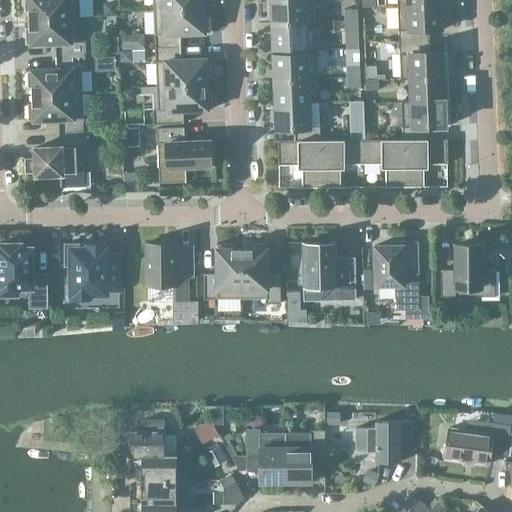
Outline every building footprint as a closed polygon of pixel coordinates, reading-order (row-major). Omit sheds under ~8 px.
[(23,0),(24,11),(29,11),(29,19),(79,17),(78,0),(23,0)] [(152,0),(153,9),(203,7),(202,0),(152,0)] [(315,21),(313,0),(269,0),(270,23),(315,21)] [(397,5),(398,42),(428,40),(428,29),(446,28),(445,3),(397,5)] [(154,48),(180,47),(180,33),(209,32),(208,15),(203,15),(203,7),(153,9),(154,48)] [(343,10),(344,20),(357,19),(357,9),(343,10)] [(54,43),(55,56),(85,55),(85,40),(80,40),(79,17),(29,19),(29,26),(24,26),(25,44),(54,43)] [(357,19),(344,20),(344,31),(357,30),(357,19)] [(315,22),(315,21),(270,23),(271,48),(306,46),(305,22),(315,22)] [(134,59),(146,60),(148,36),(122,35),(121,47),(135,47),(134,59)] [(398,42),(400,79),(448,77),(447,51),(429,52),(428,40),(398,42)] [(383,62),(396,63),(397,42),(371,41),(370,53),(384,53),(383,62)] [(181,60),(180,47),(154,48),(156,86),(206,84),(205,76),(211,76),(210,59),(181,60)] [(272,81),(307,80),(317,79),(316,53),(271,55),(272,81)] [(86,70),(85,55),(55,56),(55,69),(26,70),(27,88),(32,87),(32,95),(82,93),(81,70),(86,70)] [(346,67),(346,77),(359,77),(359,66),(346,67)] [(347,88),(360,87),(359,77),(346,77),(347,88)] [(449,101),(448,77),(400,79),(400,80),(409,80),(410,102),(401,102),(401,103),(449,101)] [(308,103),(307,80),(272,81),(273,104),(308,103)] [(365,90),(378,90),(378,80),(365,80),(365,90)] [(157,109),(152,109),(153,124),(183,123),(183,110),(212,109),(211,91),(206,91),(206,84),(156,86),(157,109)] [(57,119),(58,132),(84,131),(82,93),(32,95),(33,102),(27,103),(28,120),(57,119)] [(428,126),(449,125),(449,101),(401,103),(402,140),(404,139),(428,139),(428,126)] [(293,128),(293,140),(319,140),(319,126),(309,126),(308,103),(273,104),(274,129),(293,128)] [(157,128),(159,183),(186,181),(185,167),(214,166),(213,140),(184,141),(184,127),(157,128)] [(364,139),(363,127),(350,127),(350,140),(364,139)] [(87,186),(85,131),(84,131),(58,132),(59,146),(34,147),(35,158),(27,159),(27,171),(35,171),(35,173),(60,173),(60,187),(87,186)] [(386,187),(404,187),(404,139),(402,140),(362,140),(362,164),(382,163),(385,167),(386,187)] [(447,139),(428,139),(404,139),(404,187),(423,187),(423,167),(426,163),(447,163),(447,139)] [(302,188),(321,188),(320,145),(320,140),(319,140),(293,140),(277,140),(278,164),(298,164),(302,168),(302,188)] [(320,140),(320,145),(321,188),(339,187),(339,167),(343,164),(362,164),(362,140),(320,140)] [(390,245),(374,246),(375,285),(395,284),(396,309),(405,309),(405,318),(429,317),(429,295),(418,295),(418,274),(419,274),(418,241),(390,241),(390,245)] [(336,242),(302,243),(303,258),(303,271),(303,287),(304,287),(304,300),(335,299),(355,299),(354,267),(354,258),(343,258),(336,258),(336,242)] [(176,277),(175,243),(145,243),(145,286),(175,285),(175,301),(185,301),(188,301),(188,277),(176,277)] [(204,298),(242,298),(241,248),(234,249),(234,243),(216,243),(216,273),(203,273),(204,298)] [(249,248),(241,248),(242,298),(265,298),(265,303),(280,303),(280,272),(266,272),(266,243),(249,243),(249,248)] [(31,277),(30,248),(19,248),(19,244),(17,244),(15,244),(5,244),(3,244),(1,244),(1,248),(0,248),(0,287),(0,293),(15,293),(15,287),(29,287),(30,307),(46,307),(46,277),(31,277)] [(105,293),(105,291),(119,291),(119,252),(105,253),(105,249),(81,249),(81,244),(64,244),(65,265),(71,265),(71,293),(74,293),(74,298),(88,298),(88,293),(105,293)] [(481,245),(454,245),(455,269),(440,269),(441,296),(495,296),(495,269),(481,269),(481,245)] [(185,301),(175,301),(175,320),(197,319),(197,301),(188,301),(185,301)] [(132,456),(141,456),(164,456),(164,455),(164,419),(143,419),(143,431),(129,431),(129,448),(132,448),(132,456)] [(412,442),(412,421),(376,420),(376,427),(356,427),(356,450),(376,450),(375,462),(400,462),(400,442),(412,442)] [(510,424),(493,422),(491,433),(448,428),(444,458),(489,464),(490,452),(506,454),(508,441),(510,424)] [(285,484),(285,446),(285,433),(260,433),(260,429),(246,429),(246,456),(231,456),(239,472),(246,471),(259,471),(259,484),(285,484)] [(310,433),(285,433),(285,446),(285,484),(311,484),(311,456),(324,456),(324,431),(310,431),(310,433)] [(164,456),(141,456),(141,471),(144,471),(144,479),(188,480),(188,455),(164,455),(164,456)] [(219,480),(223,488),(234,482),(230,474),(219,480)] [(188,504),(188,480),(144,479),(144,488),(141,487),(141,503),(176,503),(188,504)] [(234,482),(223,488),(223,505),(238,505),(244,498),(234,482)] [(414,511),(439,511),(445,506),(438,500),(430,509),(418,499),(410,509),(414,511)] [(175,511),(176,503),(141,503),(141,511),(175,511)]
